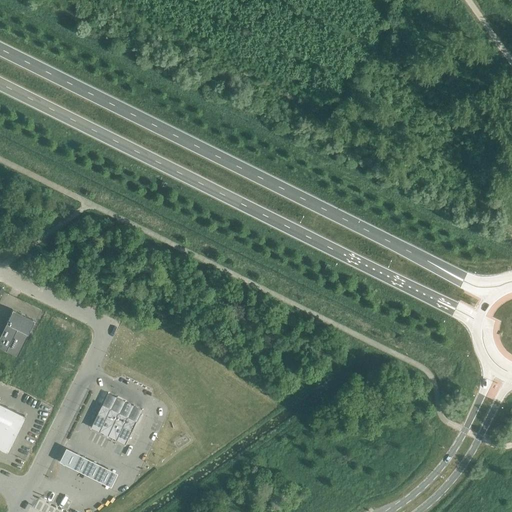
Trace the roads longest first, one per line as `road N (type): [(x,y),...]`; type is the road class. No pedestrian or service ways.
road 1 (trunk): [(437,267),(0,49)]
road 2 (trunk): [(0,84),(436,300)]
road 3 (unclassified): [(29,498),(111,327),(0,273)]
road 4 (secondary): [(492,369),(451,454),(390,511)]
road 5 (secondary): [(420,511),(463,465),(510,378)]
